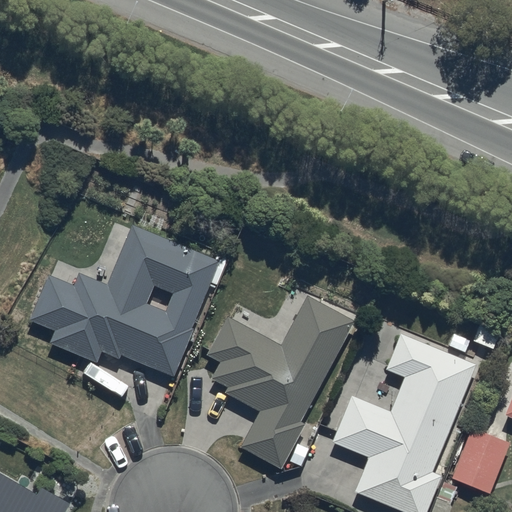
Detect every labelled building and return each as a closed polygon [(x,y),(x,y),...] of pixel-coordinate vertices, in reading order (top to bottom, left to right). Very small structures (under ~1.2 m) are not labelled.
[(216,261),(129,224),(104,284),(76,272),(71,285),(46,274),(27,320),(53,331),(48,342),(94,361),(98,351),(117,359),(118,355),(168,376),(216,261)] [(278,345),(224,317),(204,353),(219,362),(210,379),(225,387),(222,392),(256,411),(238,445),(278,468),(303,423),(298,420),(351,320),(305,296),(278,345)] [(473,363),(397,334),(383,369),(402,376),(388,410),(348,394),(328,443),(366,457),(352,492),(401,511),(424,511),(439,476),(430,472),(473,363)] [(511,389),(502,414),(511,418),(511,389)] [(469,428),(450,477),(487,493),(507,444),(469,428)] [(0,511),(61,511),(67,502),(38,486),(35,493),(0,473),(0,511)]
